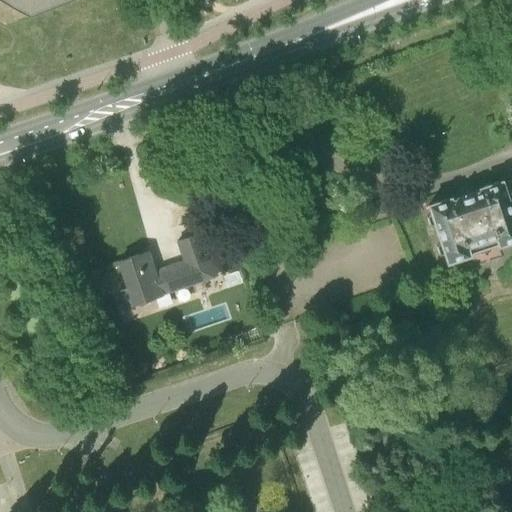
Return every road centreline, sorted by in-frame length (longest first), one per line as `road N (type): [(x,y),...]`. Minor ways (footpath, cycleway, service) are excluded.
road 1 (tertiary): [(186,83),(405,0)]
road 2 (tertiary): [(0,148),(186,83)]
